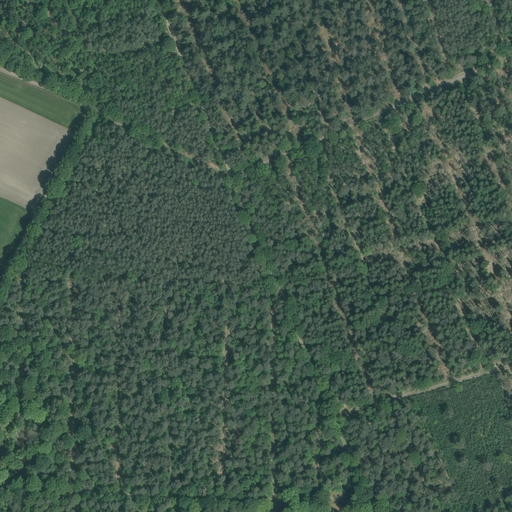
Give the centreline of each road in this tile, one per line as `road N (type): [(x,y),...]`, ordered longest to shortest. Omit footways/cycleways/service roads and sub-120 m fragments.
road 1 (track): [(172,492),(161,282),(277,286)]
road 2 (track): [(91,113),(0,292)]
road 3 (track): [(330,134),(511,58)]
road 4 (track): [(235,177),(157,0)]
road 5 (track): [(172,492),(362,501)]
road 6 (track): [(172,492),(0,483)]
road 7 (track): [(91,113),(235,177)]
road 8 (track): [(330,134),(284,0)]
road 9 (track): [(277,286),(328,416)]
